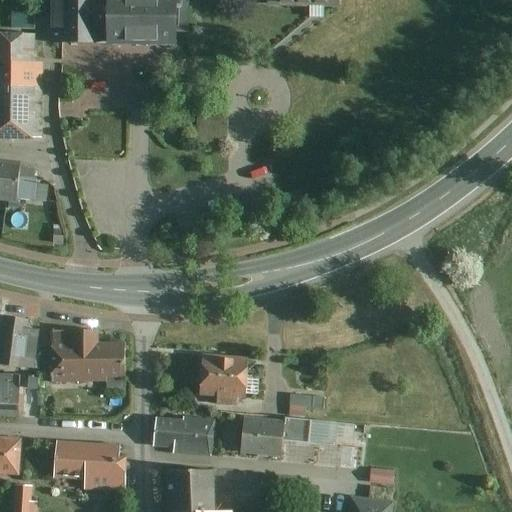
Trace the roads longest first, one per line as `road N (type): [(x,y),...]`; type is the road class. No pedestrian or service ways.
road 1 (secondary): [(141,295),(247,286),(401,225)]
road 2 (residential): [(401,225),(434,271),(511,431)]
road 3 (residential): [(145,456),(345,475)]
road 4 (residential): [(100,292),(56,166),(0,149)]
road 5 (residential): [(144,442),(141,295)]
road 6 (residential): [(0,426),(144,442)]
road 7 (secondary): [(401,225),(511,143)]
